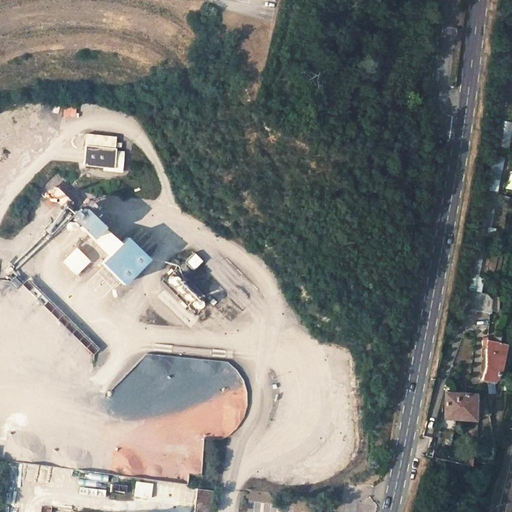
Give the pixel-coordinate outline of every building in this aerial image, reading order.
[(64,116),(79,115),(78,106),(64,106),(64,116)] [(508,148),(511,129),(511,121),(501,120),(496,146),(508,148)] [(116,138),(85,135),(81,166),(112,169),(116,138)] [(496,155),(486,188),(496,191),(506,158),(496,155)] [(119,208),(115,196),(96,202),(101,215),(119,208)] [(116,245),(81,210),(67,224),(102,259),(116,245)] [(102,259),(95,265),(117,287),(142,262),(120,241),(116,245),(102,259)] [(73,251),(62,261),(73,273),(84,262),(73,251)] [(197,252),(161,279),(191,318),(224,293),(202,264),(205,262),(197,252)] [(493,303),(465,298),(462,311),(491,316),(493,303)] [(489,347),(491,372),(484,381),(499,386),(507,371),(508,349),(489,347)] [(114,395),(114,401),(125,402),(127,407),(148,409),(148,417),(154,417),(153,424),(159,428),(154,435),(167,443),(173,444),(178,436),(181,443),(183,443),(180,448),(202,451),(204,431),(236,434),(221,423),(221,418),(230,414),(235,408),(224,400),(229,394),(222,393),(235,388),(228,387),(229,379),(236,376),(230,362),(143,353),(114,395)] [(479,400),(452,396),(449,420),(475,424),(479,400)] [(198,471),(199,460),(187,459),(186,470),(198,471)] [(111,495),(126,496),(127,484),(112,483),(111,495)] [(151,498),(153,485),(136,483),(134,496),(151,498)] [(86,492),(99,495),(100,490),(78,485),(76,493),(85,495),(86,492)] [(210,511),(214,491),(197,488),(194,511),(210,511)]
